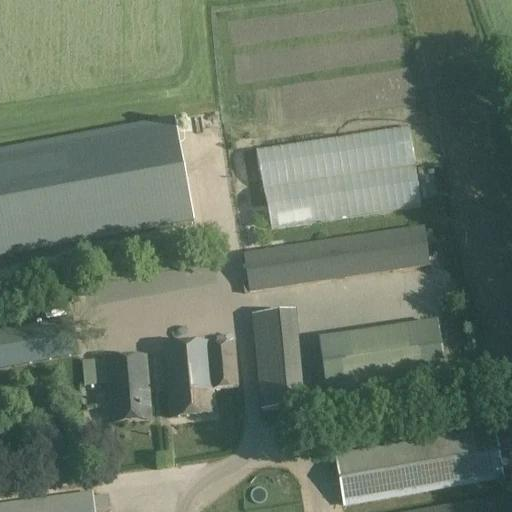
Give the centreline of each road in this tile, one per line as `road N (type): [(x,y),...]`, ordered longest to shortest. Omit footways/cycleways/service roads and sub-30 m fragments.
road 1 (track): [(250,459),(511,412)]
road 2 (unknown): [(108,340),(236,305)]
